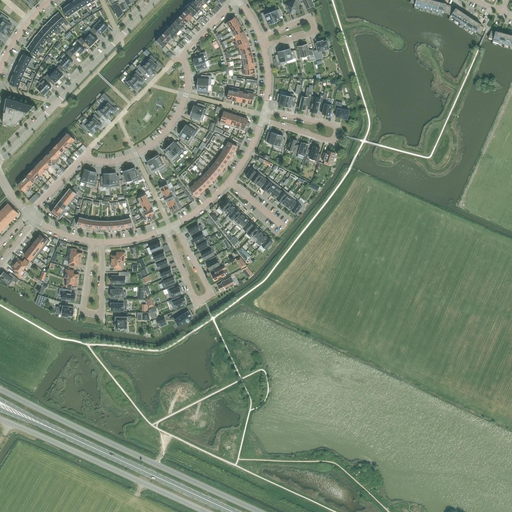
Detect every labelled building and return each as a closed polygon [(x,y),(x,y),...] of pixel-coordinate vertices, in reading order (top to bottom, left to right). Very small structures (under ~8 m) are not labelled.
[(75,0),(72,2),(77,10),(81,7),(76,0),(75,0)] [(110,0),(111,0),(113,3),(112,4),(119,17),(135,0),(110,0)] [(293,0),(285,4),(289,15),(292,13),(293,14),(295,13),(296,13),(301,11),(298,6),(299,6),(296,0),(293,0)] [(299,0),(301,4),(304,3),(307,9),(314,6),(311,0),(299,0)] [(428,0),(426,8),(432,10),(435,0),(433,0),(428,0)] [(440,2),(435,0),(432,10),(438,11),(440,2)] [(201,8),(194,1),(190,6),(199,14),(201,11),(199,10),(201,8)] [(67,6),(73,13),(77,10),(72,2),(67,6)] [(438,11),(447,14),(451,6),(450,7),(446,6),(446,3),(440,2),(438,11)] [(73,13),(67,6),(62,9),(68,17),(73,13)] [(190,6),(186,10),(193,16),(194,15),(196,17),(199,14),(190,6)] [(451,6),(447,14),(455,19),(461,11),(456,7),(454,9),(450,8),(451,6)] [(282,16),(279,9),(271,12),(270,10),(269,10),(274,22),(280,20),(279,17),(282,16)] [(186,10),(182,14),(189,21),(193,16),(186,10)] [(274,22),(269,10),(261,13),(265,23),(268,22),(269,24),(274,22)] [(455,19),(460,22),(466,14),(461,11),(455,19)] [(54,18),(61,25),(63,23),(64,22),(65,23),(64,24),(66,26),(68,24),(58,12),(55,15),(56,16),(54,18)] [(7,22),(6,21),(8,19),(1,14),(0,15),(0,17),(1,18),(0,19),(0,24),(8,30),(10,28),(9,28),(10,28),(11,28),(12,25),(9,23),(8,23),(8,22),(7,22)] [(182,14),(178,19),(184,25),(189,21),(182,14)] [(471,17),(466,14),(460,22),(465,26),(471,17)] [(235,17),(225,24),(228,28),(228,29),(230,27),(238,22),(235,17)] [(465,26),(470,29),(476,21),(471,17),(465,26)] [(51,19),(48,22),(59,33),(61,31),(59,29),(58,29),(57,28),(61,25),(54,18),(52,20),(51,19)] [(101,19),(97,23),(104,31),(109,26),(104,22),(105,22),(102,19),(102,20),(101,19)] [(178,19),(173,23),(182,31),(185,28),(183,27),(184,25),(178,19)] [(481,24),(476,21),(470,29),(476,32),(476,31),(481,34),(484,27),(480,25),(481,24)] [(44,27),(52,34),(55,31),(56,32),(55,32),(57,34),(59,33),(48,22),(45,25),(46,25),(44,27)] [(238,22),(230,27),(232,31),(233,31),(241,26),(238,22)] [(91,29),(96,33),(98,31),(101,34),(104,31),(97,23),(92,29),(91,28),(91,29)] [(173,23),(169,27),(178,36),(178,35),(176,34),(180,30),(182,31),(173,23)] [(1,32),(2,33),(5,35),(7,31),(7,32),(8,30),(0,24),(0,31),(0,32),(1,32)] [(232,31),(230,32),(233,37),(235,36),(243,31),(241,26),(233,31),(232,31)] [(42,29),(39,32),(51,42),(52,40),(50,38),(50,39),(49,38),(52,34),(44,27),(42,29)] [(169,27),(165,32),(174,40),(172,38),(173,37),(175,38),(178,36),(169,27)] [(85,35),(94,43),(98,39),(94,35),(96,33),(91,29),(85,35)] [(243,31),(235,36),(237,40),(246,36),(243,31)] [(493,40),(499,42),(501,32),(495,31),(495,32),(492,31),(488,38),(493,39),(493,40)] [(49,44),(51,42),(39,32),(36,35),(37,36),(35,38),(44,44),(46,40),(47,41),(47,42),(49,44)] [(165,32),(161,36),(168,42),(169,41),(171,43),(174,40),(165,32)] [(507,34),(501,32),(499,42),(505,43),(507,34)] [(81,42),(84,44),(86,42),(90,47),(94,43),(85,35),(82,38),(81,37),(79,40),(81,42)] [(163,47),(168,42),(161,36),(157,40),(156,42),(162,48),(163,46),(163,47)] [(237,46),(239,45),(248,41),(246,36),(237,40),(235,41),(236,44),(235,44),(236,46),(237,46)] [(33,40),(30,43),(43,52),(44,50),(45,50),(42,48),(42,49),(41,48),(44,44),(35,38),(34,40),(33,40)] [(316,44),(318,50),(314,51),(316,60),(323,58),(321,51),(324,50),(324,51),(328,50),(328,49),(329,49),(328,46),(329,46),(328,42),(327,42),(327,41),(323,42),(323,40),(318,42),(318,43),(316,44)] [(239,45),(241,49),(250,47),(248,41),(239,45)] [(77,42),(73,46),(81,54),(85,50),(82,46),(84,44),(81,42),(79,44),(77,42)] [(42,54),(43,52),(30,43),(28,46),(29,47),(27,49),(36,55),(39,51),(40,51),(39,52),(42,54)] [(298,46),(301,57),(309,55),(310,59),(315,58),(313,50),(309,51),(307,44),(298,46)] [(81,54),(73,46),(70,50),(70,49),(67,52),(72,56),(74,54),(77,57),(81,54)] [(242,54),(251,52),(250,47),(241,49),(238,50),(240,55),(242,54)] [(290,49),(284,50),(287,63),(287,60),(295,58),(293,51),(290,51),(290,49)] [(278,52),(278,54),(275,55),(277,63),(280,62),(281,65),(287,63),(284,50),(278,52)] [(72,56),(67,52),(65,54),(64,53),(60,56),(70,65),(73,62),(70,59),(72,56)] [(196,58),(194,58),(196,64),(206,61),(208,60),(206,52),(203,52),(195,55),(196,58)] [(24,53),(21,58),(29,62),(32,58),(24,53)] [(151,55),(145,62),(154,71),(156,69),(155,69),(158,66),(156,64),(155,64),(155,63),(154,63),(154,62),(156,60),(151,55)] [(70,65),(60,56),(57,60),(60,64),(58,66),(61,68),(63,66),(66,69),(70,65)] [(21,58),(18,63),(27,67),(29,62),(21,58)] [(201,73),(208,70),(206,61),(196,64),(197,70),(200,70),(201,73)] [(154,71),(145,62),(141,66),(140,65),(137,67),(143,73),(145,71),(146,71),(146,72),(146,71),(147,72),(147,73),(147,72),(150,75),(153,72),(154,71)] [(27,67),(18,63),(16,68),(25,72),(27,67)] [(51,71),(60,79),(63,75),(58,70),(61,68),(58,66),(53,72),(51,70),(51,71)] [(16,68),(14,73),(23,77),(25,72),(16,68)] [(137,70),(131,77),(140,86),(141,84),(144,81),(141,79),(141,78),(140,78),(140,77),(139,77),(142,74),(137,70)] [(44,76),(50,82),(53,79),(56,83),(60,79),(51,71),(45,76),(44,76)] [(14,73),(12,79),(21,82),(23,77),(14,73)] [(211,85),(212,76),(201,75),(201,78),(198,78),(198,84),(211,85)] [(39,81),(48,90),(52,87),(48,84),(50,82),(44,76),(39,81)] [(140,86),(131,77),(124,83),(129,88),(131,85),(132,86),(133,87),(136,91),(139,88),(138,87),(139,87),(140,86)] [(21,82),(12,79),(10,84),(19,87),(21,82)] [(48,90),(39,81),(38,82),(40,84),(37,87),(37,88),(36,89),(39,91),(40,91),(44,95),(48,90)] [(211,85),(202,84),(198,84),(198,90),(198,93),(200,94),(208,94),(208,85),(211,85)] [(255,92),(250,91),(247,103),(252,104),(253,99),(255,100),(255,96),(254,96),(255,92)] [(305,97),(301,96),(298,109),(305,110),(307,101),(310,102),(312,92),(306,91),(305,97)] [(104,93),(101,96),(107,101),(109,99),(110,98),(104,93)] [(287,96),(283,95),(278,94),(276,101),(279,102),(279,104),(285,106),(288,93),(287,93),(287,96)] [(294,94),(288,93),(285,106),(291,107),(291,105),(294,105),(296,98),(293,97),(294,94)] [(320,98),(313,97),(310,111),(317,113),(319,102),(322,103),(323,98),(324,95),(321,94),(320,98)] [(5,105),(4,112),(4,116),(3,123),(14,126),(34,105),(7,97),(5,105)] [(104,106),(112,115),(113,113),(116,110),(111,106),(114,103),(109,99),(107,101),(107,102),(104,106)] [(336,101),(334,110),(337,111),(336,117),(347,119),(349,110),(341,109),(342,103),(336,101)] [(325,103),(322,114),(330,115),(332,105),(331,104),(331,103),(326,102),(326,103),(325,103)] [(192,111),(205,115),(207,109),(204,108),(205,105),(198,103),(197,106),(194,105),(192,111)] [(111,116),(112,115),(104,106),(100,110),(99,110),(96,112),(101,117),(103,114),(108,119),(111,116)] [(192,111),(190,117),(192,118),(191,120),(199,123),(200,120),(203,121),(205,115),(192,111)] [(229,113),(224,112),(220,123),(225,125),(229,113)] [(229,113),(225,125),(230,126),(233,115),(229,113)] [(95,114),(89,121),(98,129),(99,128),(100,127),(100,128),(103,126),(97,121),(99,118),(95,114)] [(238,116),(233,115),(230,126),(235,128),(238,116)] [(238,116),(235,128),(239,129),(243,118),(238,116)] [(243,118),(239,129),(245,131),(247,132),(249,126),(250,123),(247,122),(248,120),(243,118)] [(98,129),(89,121),(85,125),(83,123),(81,126),(87,131),(89,129),(94,134),(97,132),(96,131),(98,129)] [(186,124),(183,129),(194,137),(199,129),(190,123),(188,126),(186,124)] [(183,129),(179,135),(182,136),(180,139),(189,145),(194,137),(183,129)] [(268,134),(265,141),(274,144),(273,147),(277,134),(271,132),(270,135),(268,134)] [(64,137),(71,144),(75,140),(68,133),(64,137)] [(282,149),(285,139),(282,138),(283,136),(277,134),(273,147),(282,149)] [(67,149),(71,144),(64,137),(60,141),(67,149)] [(296,144),(297,140),(290,138),(287,149),(294,151),(294,150),(297,151),(299,145),(296,144)] [(55,146),(63,153),(67,149),(60,141),(55,146)] [(179,155),(185,149),(178,141),(176,143),(174,141),(169,146),(179,155)] [(235,151),(237,146),(229,141),(226,146),(235,151)] [(304,143),(302,143),(298,153),(305,155),(304,158),(307,159),(309,152),(307,151),(307,150),(309,144),(304,143)] [(55,146),(51,150),(59,157),(60,156),(62,157),(65,155),(63,153),(55,146)] [(169,146),(165,150),(167,152),(165,154),(172,162),(179,155),(169,146)] [(232,156),(235,151),(226,146),(224,151),(232,156)] [(320,148),(313,146),(309,159),(319,162),(321,154),(318,154),(319,152),(320,148)] [(51,150),(47,154),(56,163),(59,160),(57,159),(59,157),(51,150)] [(324,152),(322,159),(324,160),(324,161),(332,163),(335,153),(328,150),(327,153),(324,152)] [(224,151),(221,155),(229,160),(232,156),(224,151)] [(56,163),(47,154),(43,159),(50,166),(52,164),(53,166),(56,163)] [(159,170),(167,165),(162,156),(159,157),(158,155),(153,158),(159,170)] [(221,155),(218,159),(226,165),(229,160),(221,155)] [(153,158),(147,161),(149,163),(146,165),(151,174),(159,170),(153,158)] [(46,170),(50,166),(43,159),(39,163),(46,170)] [(218,159),(215,163),(222,169),(226,165),(218,159)] [(35,167),(42,174),(46,170),(39,163),(35,167)] [(212,167),(218,172),(219,173),(222,169),(215,163),(212,167)] [(246,177),(249,179),(249,178),(251,179),(258,170),(253,166),(251,169),(250,168),(248,171),(249,172),(246,175),(247,176),(246,177)] [(38,179),(42,174),(35,167),(30,172),(38,179)] [(129,170),(130,172),(132,179),(133,182),(142,179),(139,169),(136,170),(135,167),(129,170)] [(216,177),(219,173),(218,172),(212,167),(208,171),(216,177)] [(85,169),(83,173),(81,182),(87,184),(90,172),(91,171),(85,169)] [(132,179),(130,172),(129,170),(123,171),(124,174),(121,175),(124,182),(132,179)] [(256,183),(263,174),(258,170),(251,179),(253,181),(252,182),(255,184),(256,183)] [(91,171),(90,172),(87,184),(96,186),(99,176),(96,175),(97,173),(91,171)] [(208,171),(205,175),(212,181),(216,177),(208,171)] [(26,176),(34,183),(38,179),(30,172),(26,176)] [(110,173),(104,174),(104,176),(101,176),(101,187),(111,187),(110,173)] [(116,173),(110,173),(111,187),(120,186),(119,175),(116,176),(116,173)] [(257,183),(256,184),(259,186),(261,187),(268,177),(263,174),(256,183),(257,183)] [(208,185),(212,181),(205,175),(201,178),(208,185)] [(30,187),(34,183),(26,176),(22,180),(21,179),(31,189),(30,187)] [(264,189),(266,191),(273,181),(268,177),(261,187),(262,187),(261,188),(264,190),(264,189)] [(201,178),(198,182),(204,189),(208,185),(201,178)] [(21,179),(17,184),(25,192),(27,190),(28,192),(31,189),(21,179)] [(267,191),(266,192),(269,194),(269,193),(271,194),(278,185),(273,181),(266,191),(267,191)] [(198,182),(194,185),(200,192),(204,189),(198,182)] [(159,187),(162,192),(170,188),(167,183),(159,187)] [(196,196),(200,192),(194,185),(190,189),(196,196)] [(276,198),(283,189),(278,185),(271,194),(273,196),(272,197),(275,199),(276,198)] [(70,188),(67,192),(76,199),(74,197),(77,193),(70,188)] [(172,193),(170,188),(162,192),(164,197),(172,193)] [(277,199),(276,200),(279,202),(280,201),(281,202),(288,193),(283,189),(276,198),(277,199)] [(76,199),(67,192),(63,196),(72,203),(76,199)] [(174,192),(172,193),(164,197),(166,202),(174,198),(177,197),(174,192)] [(285,204),(286,206),(293,196),(288,193),(281,202),(282,202),(281,203),(284,205),(285,204)] [(138,198),(136,199),(138,203),(140,202),(148,198),(146,194),(139,197),(138,198)] [(63,196),(60,200),(67,206),(70,202),(72,203),(63,196)] [(288,207),(287,208),(290,210),(291,209),(291,210),(299,200),(293,196),(286,206),(288,207)] [(140,202),(142,207),(150,203),(148,198),(140,202)] [(176,202),(174,198),(166,202),(168,206),(176,202)] [(231,204),(229,202),(230,201),(227,199),(227,200),(226,199),(223,203),(222,202),(220,204),(221,205),(218,208),(223,212),(231,204)] [(67,206),(60,200),(57,204),(66,211),(64,209),(67,206)] [(301,211),(302,208),(301,207),(304,204),(299,200),(291,210),(293,211),(293,212),(295,214),(296,213),(297,214),(300,210),(301,211)] [(176,202),(168,206),(171,211),(171,210),(173,214),(182,209),(181,206),(179,201),(176,202)] [(10,212),(14,208),(8,203),(4,207),(10,212)] [(142,207),(144,211),(153,208),(150,203),(142,207)] [(231,204),(225,210),(225,211),(229,214),(229,215),(236,208),(235,208),(234,206),(235,206),(232,203),(231,204)] [(57,204),(54,208),(63,215),(66,211),(57,204)] [(10,212),(4,207),(1,210),(6,216),(10,212)] [(10,212),(15,217),(19,213),(14,208),(10,212)] [(63,215),(54,208),(51,212),(60,219),(63,215)] [(145,218),(147,217),(155,213),(153,208),(144,211),(142,212),(145,218)] [(229,214),(227,216),(227,217),(232,221),(240,212),(239,211),(239,210),(237,208),(236,208),(229,215),(229,214)] [(6,216),(12,221),(15,217),(10,212),(6,216)] [(232,221),(237,225),(245,216),(243,215),(244,214),(241,212),(241,213),(240,212),(232,221)] [(157,217),(155,213),(147,217),(149,222),(153,221),(152,220),(157,217)] [(3,219),(8,224),(12,221),(6,216),(3,219)] [(237,225),(241,229),(249,221),(249,220),(250,219),(247,217),(246,218),(245,216),(237,225)] [(0,222),(0,223),(5,228),(8,224),(3,219),(0,222)] [(249,221),(243,228),(244,228),(248,232),(254,225),(252,223),(253,223),(251,220),(250,221),(249,221)] [(192,234),(193,236),(202,231),(204,230),(201,225),(199,226),(198,224),(187,230),(189,233),(190,232),(191,235),(192,234)] [(246,234),(251,238),(259,229),(258,229),(259,228),(256,226),(254,225),(246,234)] [(251,238),(255,242),(263,234),(262,232),(262,231),(260,229),(259,230),(259,229),(251,238)] [(193,238),(196,244),(206,238),(202,231),(193,236),(194,238),(193,238)] [(40,234),(37,239),(46,246),(50,241),(45,237),(44,238),(40,234)] [(255,242),(260,247),(268,238),(267,237),(268,236),(266,234),(265,235),(263,234),(255,242)] [(266,249),(267,248),(268,249),(270,247),(270,246),(273,242),(272,242),(273,241),(270,238),(270,239),(268,238),(260,247),(262,245),(266,249)] [(37,239),(34,243),(43,250),(46,246),(37,239)] [(196,245),(199,251),(201,250),(202,252),(210,247),(206,240),(196,245)] [(153,254),(162,250),(161,248),(162,248),(160,242),(150,246),(153,254)] [(34,243),(31,247),(40,254),(43,250),(34,243)] [(212,246),(210,247),(202,252),(203,253),(201,254),(204,260),(214,254),(213,252),(215,251),(212,246)] [(31,247),(27,251),(36,258),(40,254),(31,247)] [(70,257),(81,259),(82,253),(77,252),(77,249),(72,248),(68,248),(67,257),(70,257)] [(153,254),(156,262),(166,257),(164,252),(163,252),(162,250),(153,254)] [(36,258),(27,251),(24,255),(31,260),(34,256),(36,258)] [(111,261),(125,261),(125,252),(116,252),(116,255),(111,255),(111,261)] [(219,263),(220,262),(219,260),(218,260),(217,260),(216,259),(218,258),(216,255),(209,259),(210,261),(206,263),(210,270),(220,265),(219,263)] [(81,265),(81,259),(70,257),(69,266),(75,267),(75,264),(81,265)] [(19,258),(15,263),(26,271),(24,269),(29,263),(25,259),(23,261),(19,258)] [(160,271),(169,267),(168,265),(169,264),(167,259),(156,263),(160,271)] [(111,261),(111,267),(116,267),(116,270),(122,270),(122,261),(125,261),(111,261)] [(26,271),(15,263),(11,267),(15,271),(14,273),(20,278),(26,271)] [(224,265),(215,270),(216,273),(212,275),(215,281),(222,277),(223,278),(225,276),(226,275),(224,272),(227,271),(224,265)] [(160,271),(163,278),(173,274),(171,268),(169,269),(169,267),(160,271)] [(66,269),(64,278),(78,280),(79,274),(74,273),(74,270),(66,269)] [(0,277),(0,278),(8,285),(13,279),(13,280),(15,277),(10,273),(8,276),(4,272),(1,276),(0,277)] [(129,276),(129,272),(119,272),(119,276),(112,276),(112,278),(111,278),(111,282),(112,282),(112,284),(125,284),(125,276),(129,276)] [(176,281),(175,279),(176,278),(175,275),(163,280),(164,282),(162,283),(164,288),(176,284),(175,282),(176,281)] [(222,283),(218,285),(221,291),(225,289),(226,290),(235,285),(231,277),(222,282),(222,283)] [(77,286),(78,280),(64,278),(67,279),(66,287),(72,288),(72,285),(77,286)] [(114,290),(112,290),(112,293),(111,293),(111,297),(123,297),(123,290),(122,290),(122,286),(114,286),(114,290)] [(173,286),(167,289),(169,293),(171,297),(172,297),(182,293),(181,293),(182,292),(182,291),(181,288),(180,288),(180,287),(179,287),(174,289),(173,286)] [(63,296),(62,300),(70,301),(70,300),(74,301),(74,300),(75,300),(76,295),(75,295),(75,294),(68,293),(69,290),(60,288),(59,295),(63,296)] [(47,297),(39,295),(36,303),(40,306),(42,300),(46,301),(47,297)] [(186,304),(185,302),(186,302),(184,298),(177,301),(176,298),(168,301),(170,304),(173,302),(176,309),(186,304)] [(118,299),(118,302),(111,302),(111,304),(110,304),(111,309),(111,310),(124,310),(124,305),(127,305),(127,299),(118,299)] [(57,307),(56,313),(62,314),(62,315),(68,316),(69,315),(73,316),(74,310),(73,310),(74,307),(60,305),(60,307),(57,307)] [(193,318),(188,311),(175,320),(179,326),(193,318)] [(115,324),(115,328),(127,328),(128,317),(115,316),(115,320),(115,324)] [(166,320),(164,316),(156,319),(158,324),(166,320)] [(42,362),(39,368),(44,370),(47,364),(42,362)]
